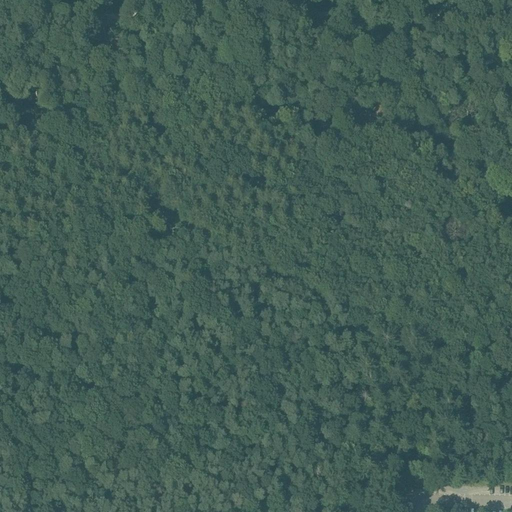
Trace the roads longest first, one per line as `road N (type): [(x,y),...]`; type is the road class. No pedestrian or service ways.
road 1 (track): [(511,359),(478,362),(251,270),(74,511)]
road 2 (track): [(511,18),(0,17)]
road 3 (track): [(247,275),(0,103)]
road 4 (track): [(301,0),(511,210)]
road 5 (track): [(251,270),(384,84)]
road 6 (track): [(371,317),(324,511)]
